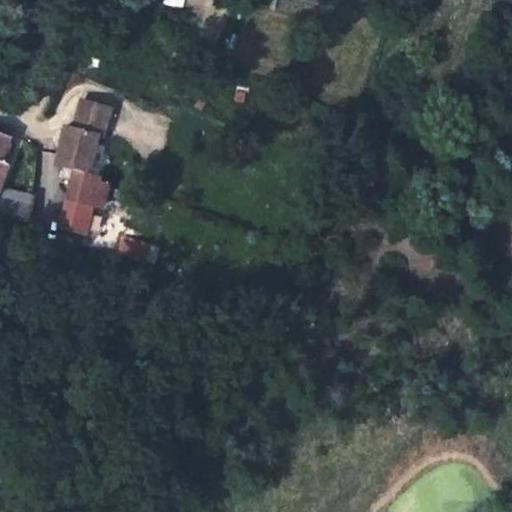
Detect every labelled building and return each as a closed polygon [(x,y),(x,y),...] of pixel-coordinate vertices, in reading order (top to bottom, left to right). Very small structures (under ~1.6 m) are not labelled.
[(125,0),(123,12),(163,22),(167,1),(164,0),(125,0)] [(63,130),(59,149),(55,166),(74,171),(89,174),(97,138),(102,139),(109,107),(80,100),(72,132),(63,130)] [(12,130),(0,125),(0,136),(9,140),(12,130)] [(0,218),(27,227),(35,187),(19,185),(17,194),(0,189),(0,183),(7,165),(1,163),(9,140),(0,136),(0,218)] [(89,174),(74,171),(59,229),(84,236),(90,212),(101,215),(106,188),(97,184),(99,177),(89,174)]
